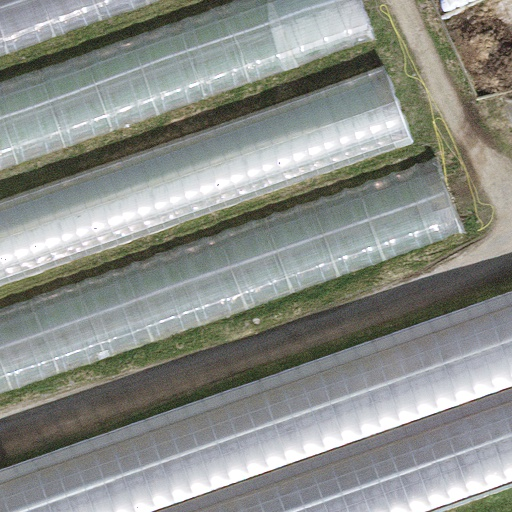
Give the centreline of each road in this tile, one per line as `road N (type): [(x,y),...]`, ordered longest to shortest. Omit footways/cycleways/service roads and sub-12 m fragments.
road 1 (track): [(0,440),(511,264)]
road 2 (track): [(511,231),(401,0)]
